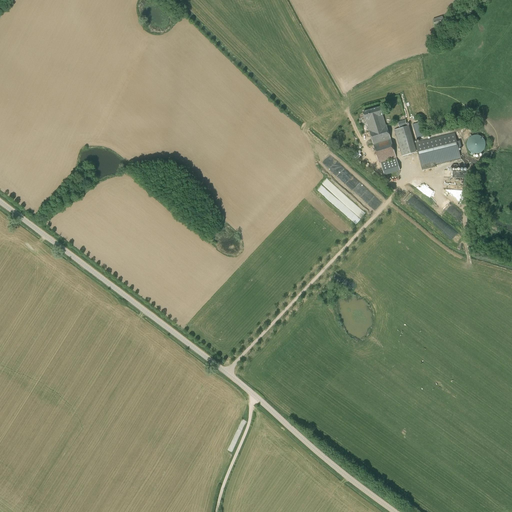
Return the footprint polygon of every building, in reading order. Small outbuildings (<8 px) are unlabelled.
[(379,163),(396,158),(383,115),(380,107),(363,112),(365,120),(366,120),(379,163)] [(413,124),(418,139),(423,137),(419,123),(413,124)] [(394,130),(402,157),(416,152),(408,126),(394,130)] [(415,143),(421,168),(461,158),(455,133),(415,143)] [(469,139),(468,141),(467,143),(467,146),(468,149),(470,151),(472,153),(474,154),(477,154),(479,153),(482,152),(484,150),(485,148),(486,146),(486,143),(485,140),(483,138),(481,136),(479,135),(476,135),(474,136),(471,137),(469,139)] [(380,163),(384,176),(400,171),(396,158),(380,163)] [(334,161),(330,166),(359,192),(363,188),(334,161)] [(467,177),(468,171),(449,171),(449,177),(447,177),(447,183),(455,184),(455,177),(467,177)] [(424,207),(425,206),(412,192),(406,198),(417,209),(421,205),(424,207)]
